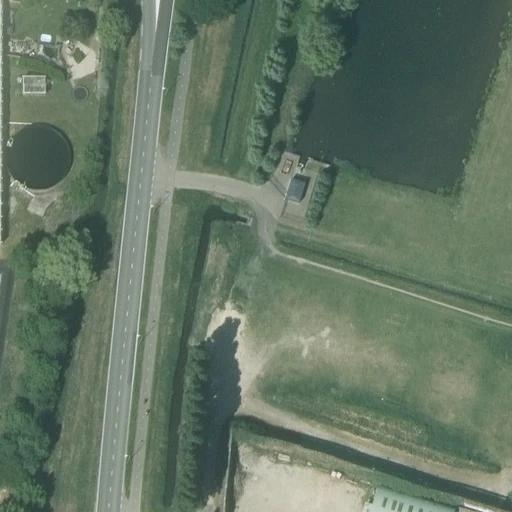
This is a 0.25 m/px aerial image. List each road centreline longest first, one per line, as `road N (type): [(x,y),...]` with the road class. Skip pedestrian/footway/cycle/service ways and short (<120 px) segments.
road 1 (tertiary): [(107,511),(151,68)]
road 2 (track): [(141,169),(271,198),(265,231)]
